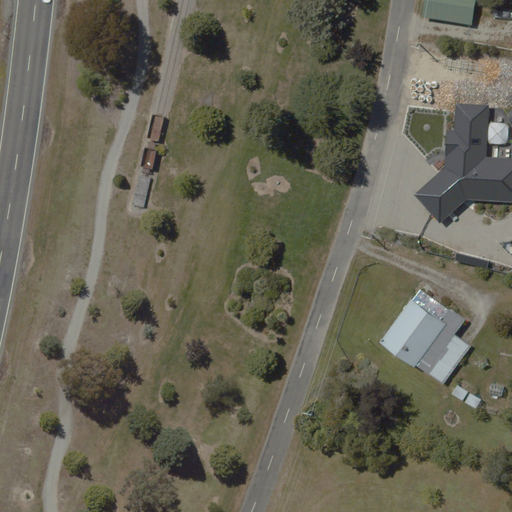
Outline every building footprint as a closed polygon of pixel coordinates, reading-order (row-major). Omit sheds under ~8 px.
[(425,0),(421,34),(465,39),(469,0),(425,0)] [(438,234),(470,215),(511,219),(511,178),(475,175),(485,115),(452,112),(446,186),(416,215),(438,234)] [(164,117),(152,115),(147,140),(159,142),(164,117)] [(156,150),(144,147),(140,166),(152,169),(156,150)] [(151,178),(139,175),(133,204),(144,206),(151,178)] [(418,303),(376,356),(436,403),(468,363),(456,353),(465,341),(418,303)]
